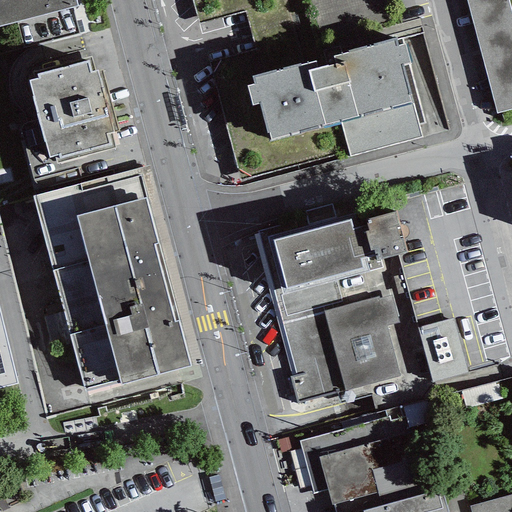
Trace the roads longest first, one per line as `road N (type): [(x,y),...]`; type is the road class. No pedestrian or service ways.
road 1 (secondary): [(263,511),(186,224)]
road 2 (residential): [(186,224),(470,151)]
road 3 (secondary): [(186,224),(127,0)]
road 4 (unknown): [(484,196),(458,205),(441,228),(472,320)]
road 5 (residential): [(470,151),(511,288)]
